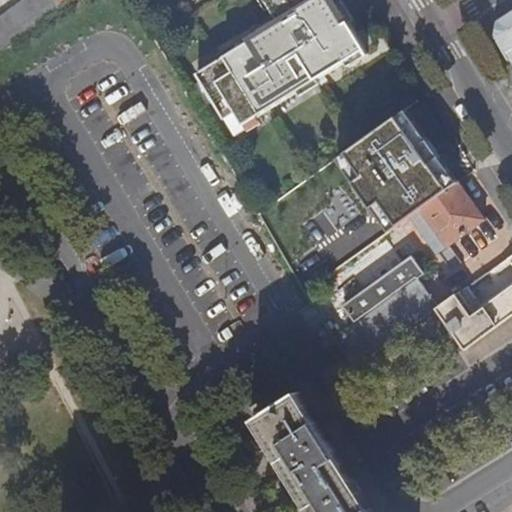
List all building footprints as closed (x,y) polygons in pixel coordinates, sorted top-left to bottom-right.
[(27,0),(0,19),(0,50),(72,0),(27,0)] [(331,1),(332,0),(268,0),(283,23),(198,75),(226,120),(238,113),(246,125),(367,49),(348,18),(336,25),(330,15),(337,10),(331,1)] [(348,18),(336,0),(332,0),(331,1),(337,10),(330,15),(336,25),(348,18)] [(511,14),(500,22),(497,37),(511,59),(511,58),(511,14)] [(379,146),(343,172),(372,212),(408,186),(379,146)] [(486,220),(460,183),(423,210),(449,247),(486,220)] [(423,210),(414,216),(440,254),(449,247),(423,210)] [(346,303),(402,264),(385,240),(330,280),(346,303)] [(346,303),(348,304),(413,259),(424,276),(426,274),(413,257),(402,264),(346,303)] [(355,324),(338,337),(356,368),(439,309),(440,308),(418,279),(424,276),(413,259),(348,304),(359,321),(355,324)] [(440,308),(439,309),(467,350),(511,318),(511,300),(508,295),(487,310),(470,287),(440,308)] [(329,326),(320,331),(325,340),(324,341),(328,347),(338,341),(329,326)] [(377,511),(302,391),(278,406),(263,416),(287,456),(282,459),(305,496),(311,492),(322,511),(377,511)] [(258,419),(282,459),(287,456),(263,416),(258,419)] [(305,496),(315,511),(322,511),(311,492),(305,496)]
